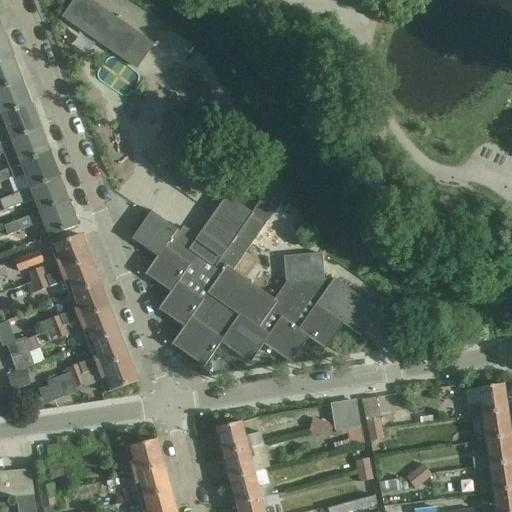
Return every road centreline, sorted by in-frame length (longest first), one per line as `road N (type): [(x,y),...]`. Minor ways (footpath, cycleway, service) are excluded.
road 1 (residential): [(174,408),(17,0)]
road 2 (residential): [(174,408),(511,352)]
road 3 (residential): [(0,433),(174,408)]
